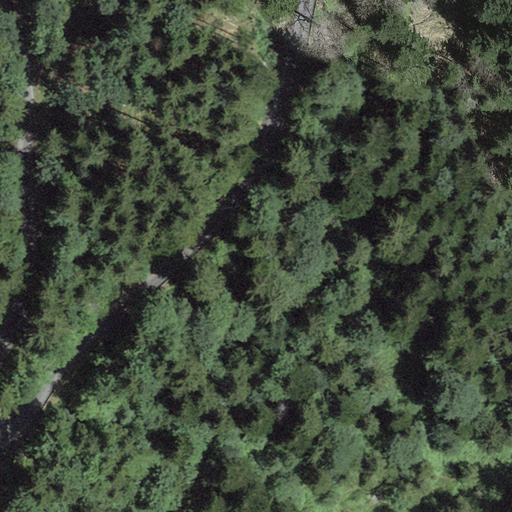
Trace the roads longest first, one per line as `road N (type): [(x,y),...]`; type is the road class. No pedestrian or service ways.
road 1 (unclassified): [(308,0),(270,139),(230,205),(90,335),(0,437)]
road 2 (unclassified): [(0,336),(27,271),(0,24)]
